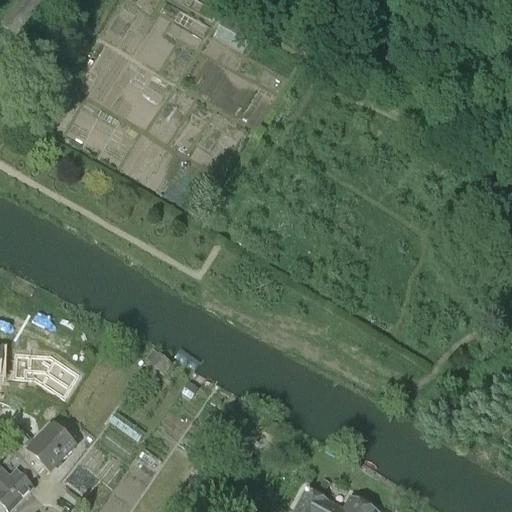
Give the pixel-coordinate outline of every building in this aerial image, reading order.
[(22,0),(0,27),(14,40),(45,2),(42,0),(22,0)] [(129,27),(138,12),(118,0),(104,23),(113,28),(117,20),(129,27)] [(224,18),(212,39),(242,56),(253,35),(224,18)] [(15,355),(13,379),(36,380),(67,400),(81,376),(52,358),(15,355)] [(13,458),(36,480),(44,471),(49,476),(74,450),(53,430),(49,426),(31,443),(13,458)] [(0,470),(0,511),(3,511),(4,511),(3,511),(13,511),(32,493),(27,488),(36,480),(13,458),(12,458),(5,466),(0,470)] [(369,511),(351,502),(345,511),(339,511),(307,494),(296,511),(369,511)]
